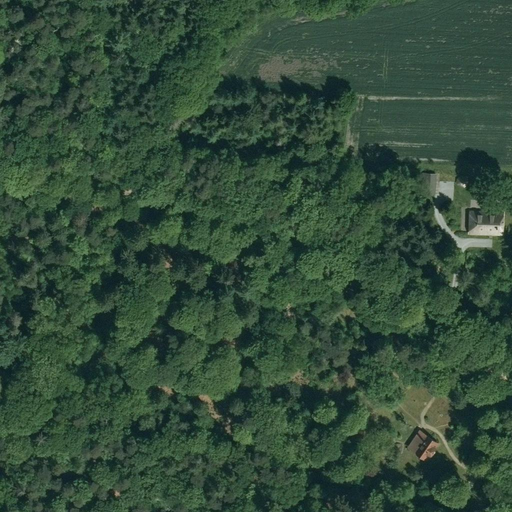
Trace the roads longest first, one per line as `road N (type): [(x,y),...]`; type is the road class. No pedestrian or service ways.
road 1 (track): [(511,375),(454,325),(359,266),(0,140)]
road 2 (track): [(3,511),(140,130),(238,0)]
road 3 (track): [(71,0),(105,174)]
road 4 (track): [(457,511),(488,428),(511,396)]
